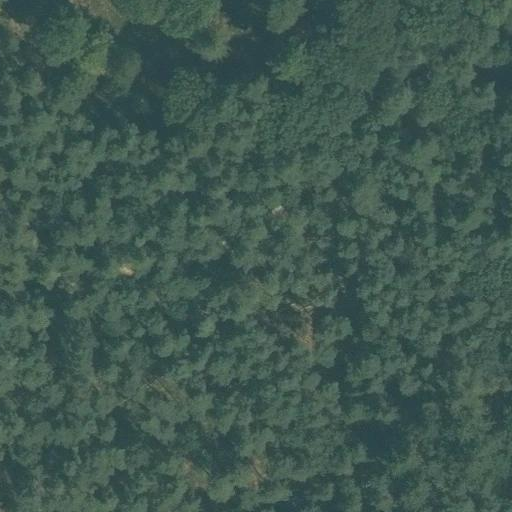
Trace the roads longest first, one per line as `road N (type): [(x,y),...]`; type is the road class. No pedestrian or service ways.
road 1 (track): [(0,287),(136,269),(209,363),(393,511)]
road 2 (track): [(511,57),(443,132),(365,144),(266,221),(203,252),(136,269)]
